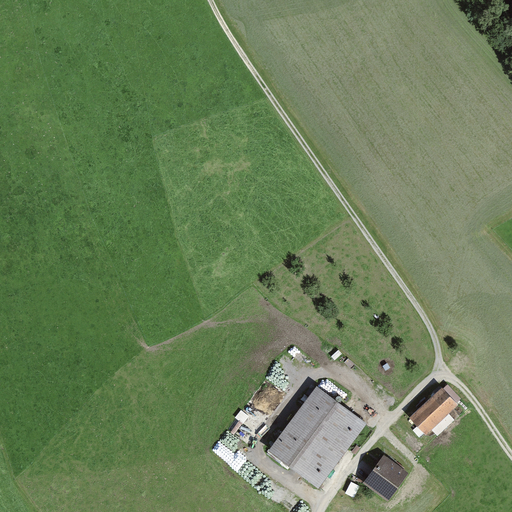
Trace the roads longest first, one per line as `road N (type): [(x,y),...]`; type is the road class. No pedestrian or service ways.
road 1 (track): [(511,456),(470,394),(441,370),(427,321),(211,0)]
road 2 (track): [(324,505),(260,455),(291,397),(317,372),(350,377),(382,429)]
road 3 (track): [(321,511),(382,429),(441,370)]
